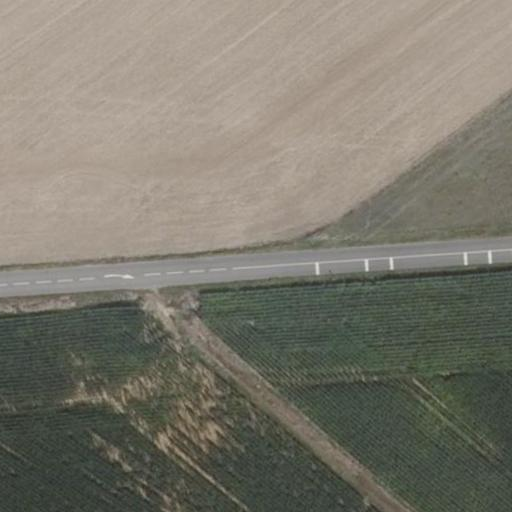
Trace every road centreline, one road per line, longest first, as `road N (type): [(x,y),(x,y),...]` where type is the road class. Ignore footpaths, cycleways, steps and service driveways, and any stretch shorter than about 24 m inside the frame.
road 1 (tertiary): [(511,250),(0,285)]
road 2 (track): [(122,277),(393,511)]
